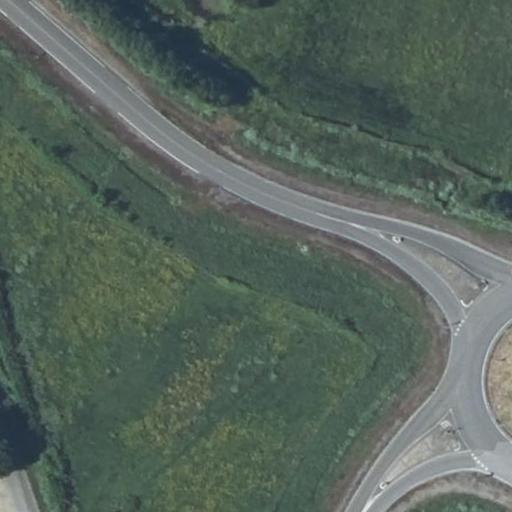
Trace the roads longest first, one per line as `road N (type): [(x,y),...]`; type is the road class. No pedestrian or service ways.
road 1 (secondary): [(350,224),(246,186),(138,115),(7,0)]
road 2 (secondary): [(350,224),(429,282),(472,355)]
road 3 (unclassified): [(467,379),(419,425),(356,511)]
road 4 (secondary): [(511,284),(401,233),(350,224)]
road 5 (unclassified): [(375,511),(430,471),(500,457)]
